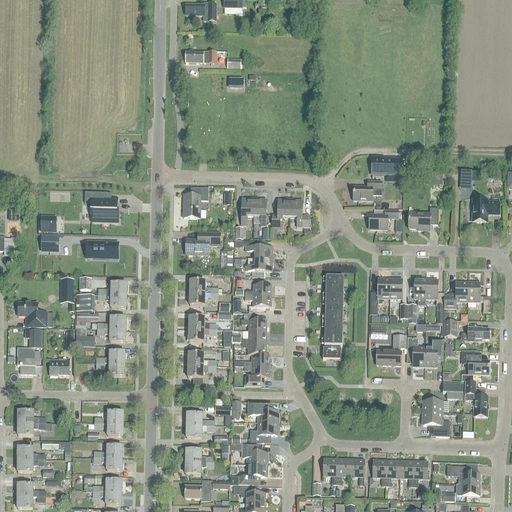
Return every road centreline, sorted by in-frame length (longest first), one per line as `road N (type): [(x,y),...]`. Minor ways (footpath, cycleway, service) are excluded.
road 1 (residential): [(323,438),(288,379),(289,264),(343,225)]
road 2 (tertiary): [(151,397),(157,175)]
road 3 (residential): [(343,225),(325,188),(304,177),(157,175)]
road 4 (track): [(325,188),(350,154),(365,151),(511,154)]
road 5 (residential): [(501,451),(509,273),(500,258)]
road 6 (tertiary): [(157,175),(160,0)]
road 7 (residential): [(500,258),(374,250),(343,225)]
road 8 (residential): [(0,394),(151,397)]
